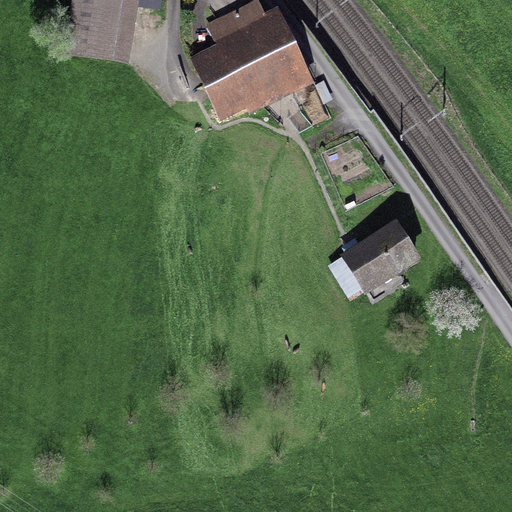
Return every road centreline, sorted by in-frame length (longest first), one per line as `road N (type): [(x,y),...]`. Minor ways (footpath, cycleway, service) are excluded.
road 1 (track): [(361,119),(511,333)]
road 2 (unclassified): [(275,0),(361,119)]
